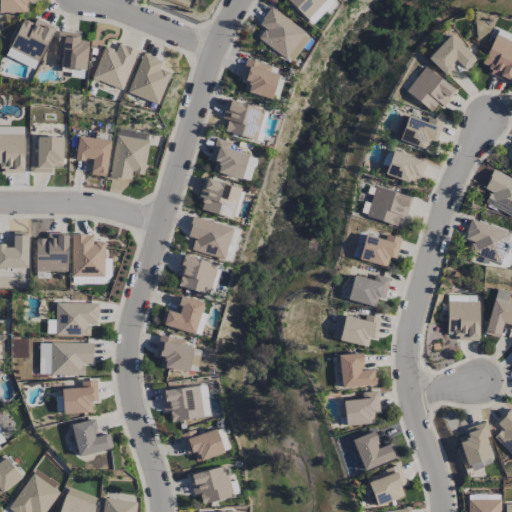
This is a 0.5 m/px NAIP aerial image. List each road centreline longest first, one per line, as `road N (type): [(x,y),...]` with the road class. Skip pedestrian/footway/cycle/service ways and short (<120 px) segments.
road 1 (residential): [(240,0),(202,84),(127,357),(161,511)]
road 2 (residential): [(490,120),(460,168),(412,321),(412,397),(442,511)]
road 3 (residential): [(0,204),(98,208),(158,225)]
road 4 (residential): [(87,0),(216,51)]
